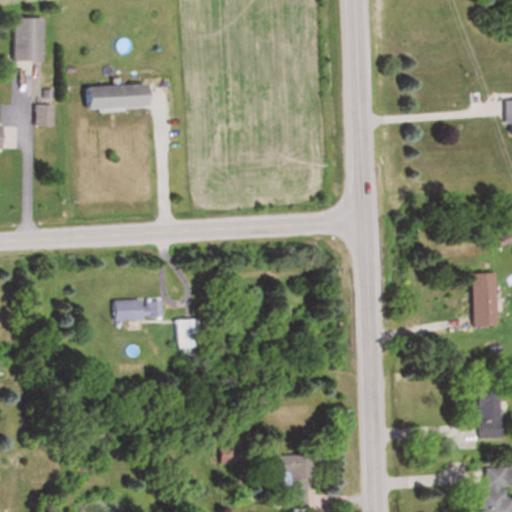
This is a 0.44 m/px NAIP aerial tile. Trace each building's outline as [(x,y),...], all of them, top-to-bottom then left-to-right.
[(11,64),(40,64),(40,19),(11,19),(11,64)] [(82,89),(82,111),(144,109),(143,87),(82,89)] [(511,102),(502,103),(502,138),(511,137),(511,102)] [(32,129),(50,129),(50,108),(32,108),(32,129)] [(469,275),(469,328),(493,328),(493,275),(469,275)] [(111,302),(112,322),(161,321),(160,301),(111,302)] [(174,351),(195,351),(195,322),(174,322),(174,351)] [(499,439),(497,386),(474,386),(475,440),(499,439)] [(235,449),(210,449),(210,466),(235,466),(235,449)] [(305,480),(310,479),(309,457),(273,459),(274,478),(287,477),(288,511),(289,511),(306,511),(305,480)] [(511,511),(511,498),(505,499),(505,489),(511,489),(511,469),(478,469),(478,511),(511,511)]
